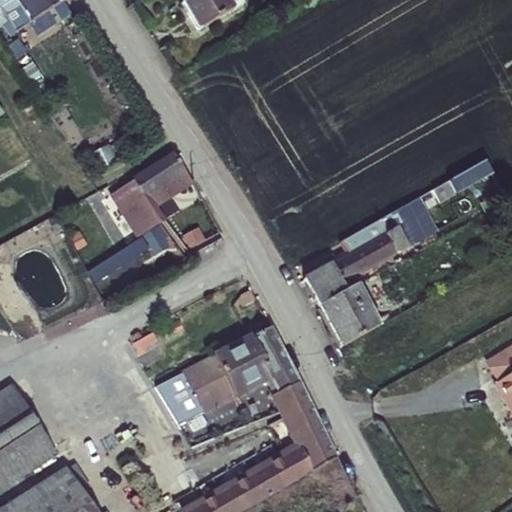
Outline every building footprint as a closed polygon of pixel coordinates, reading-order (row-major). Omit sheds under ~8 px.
[(0,0),(0,9),(1,9),(6,17),(10,14),(20,7),(17,2),(19,0),(0,0)] [(12,18),(20,30),(23,28),(29,37),(40,32),(58,21),(51,9),(65,0),(19,0),(17,2),(20,7),(10,14),(12,18)] [(181,0),(183,2),(181,3),(196,31),(231,11),(225,0),(181,0)] [(240,0),(225,0),(231,11),(243,4),(240,0)] [(6,17),(0,20),(0,27),(0,28),(12,18),(10,14),(6,17)] [(0,42),(5,50),(12,46),(0,28),(0,27),(0,42)] [(27,85),(40,77),(25,55),(23,57),(14,44),(12,46),(5,50),(27,85)] [(159,224),(149,209),(191,183),(172,154),(111,194),(136,237),(159,224)] [(484,162),(431,191),(438,203),(490,173),(484,162)] [(333,264),(331,260),(301,275),(317,307),(344,292),(341,285),(399,254),(416,244),(413,237),(423,232),(417,221),(409,225),(400,208),(342,241),(349,255),(346,257),(333,264)] [(342,241),(338,243),(346,257),(349,255),(342,241)] [(416,244),(399,254),(402,260),(420,250),(416,244)] [(344,292),(317,307),(339,348),(378,327),(357,285),(344,292)] [(181,374),(201,414),(269,380),(277,396),(273,397),(284,418),(259,431),(276,460),(205,501),(196,486),(158,508),(160,511),(244,511),(335,459),(300,385),(270,328),(181,374)] [(149,329),(128,341),(141,363),(162,350),(149,329)] [(511,346),(511,347),(485,362),(488,368),(511,354),(511,346)] [(141,363),(144,368),(166,355),(162,350),(141,363)] [(496,382),(492,384),(511,420),(511,354),(488,368),(496,382)] [(10,384),(0,390),(0,492),(57,456),(10,384)] [(363,511),(355,501),(335,459),(244,511),(363,511)] [(21,498),(0,511),(91,511),(65,471),(37,488),(21,498)] [(31,480),(16,490),(21,498),(37,488),(31,480)]
